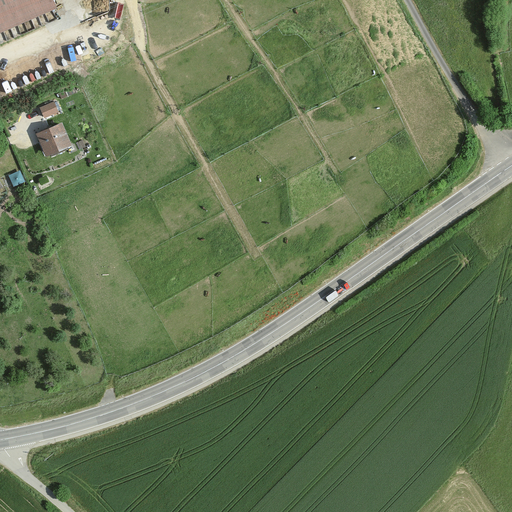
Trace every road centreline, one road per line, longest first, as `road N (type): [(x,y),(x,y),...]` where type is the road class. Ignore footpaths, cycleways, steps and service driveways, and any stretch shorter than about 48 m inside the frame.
road 1 (primary): [(511,167),(209,371),(120,410),(0,440)]
road 2 (track): [(511,166),(410,0)]
